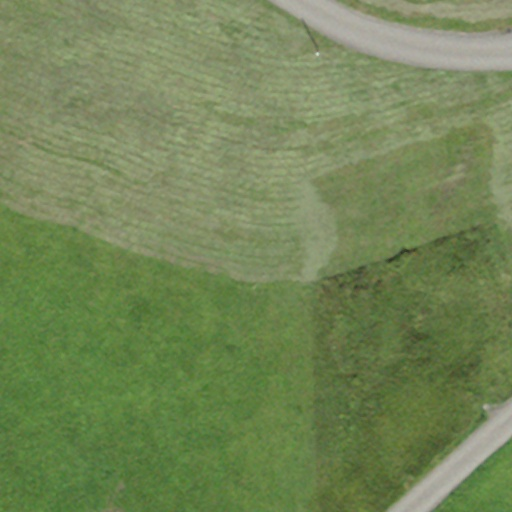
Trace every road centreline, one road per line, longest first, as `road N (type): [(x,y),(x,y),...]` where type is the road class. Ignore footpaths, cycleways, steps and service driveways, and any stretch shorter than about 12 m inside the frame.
road 1 (residential): [(291,0),(387,46),(469,58),(511,55)]
road 2 (residential): [(511,416),(404,511)]
